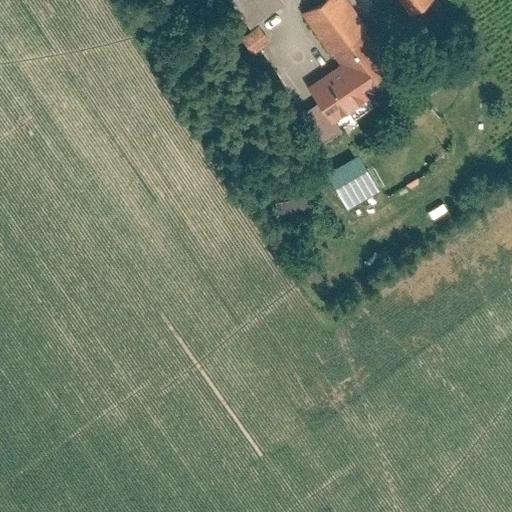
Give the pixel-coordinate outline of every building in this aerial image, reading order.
[(202,0),(227,37),(285,0),(284,0),(202,0)] [(394,65),(352,0),(318,0),(306,8),(341,63),(312,81),(322,97),(305,108),(325,139),(345,127),(338,117),(371,95),(364,84),(394,65)] [(402,0),(409,11),(426,0),(402,0)] [(270,22),(250,29),(256,46),(275,39),(270,22)] [(384,185),(361,150),(328,172),(350,207),(384,185)] [(316,192),(283,199),(287,219),(320,212),(316,192)]
